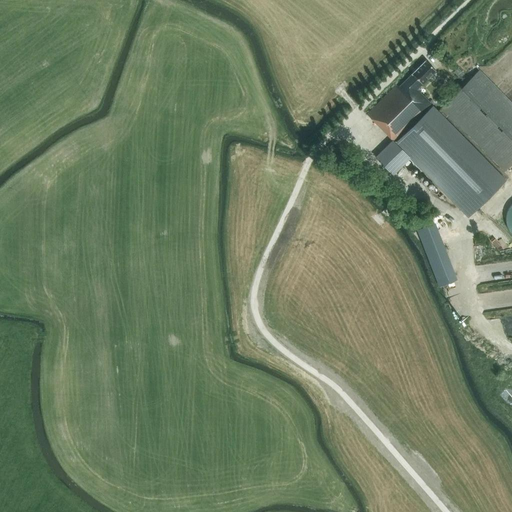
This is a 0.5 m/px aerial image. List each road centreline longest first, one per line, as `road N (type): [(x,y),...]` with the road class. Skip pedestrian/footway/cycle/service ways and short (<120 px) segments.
road 1 (track): [(511,180),(464,226),(474,305),(511,346)]
road 2 (track): [(464,226),(388,176),(338,125)]
